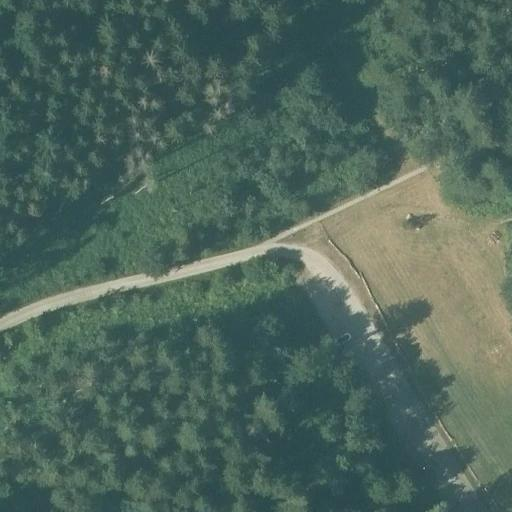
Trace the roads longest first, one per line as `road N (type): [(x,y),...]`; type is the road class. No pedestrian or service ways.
road 1 (unclassified): [(0,324),(83,295),(293,251),(337,288),(478,511)]
road 2 (track): [(410,176),(302,0)]
road 3 (track): [(511,313),(461,228),(419,190)]
road 4 (track): [(293,251),(419,190)]
